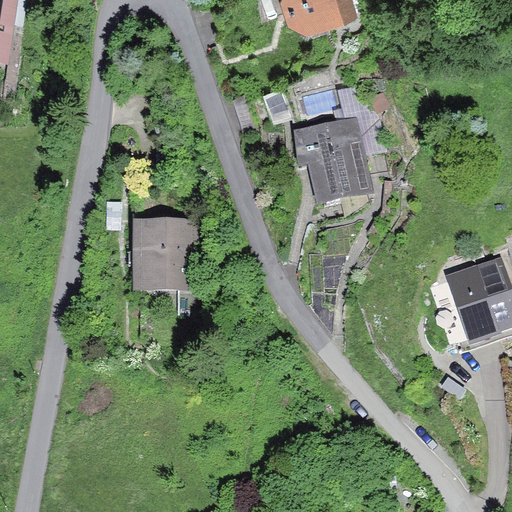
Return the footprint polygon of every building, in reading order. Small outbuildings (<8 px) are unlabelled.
[(0,0),(0,65),(10,67),(19,0),(13,0),(0,0)] [(352,0),(281,0),(280,1),(286,19),(288,26),(306,35),(358,17),(357,12),(352,0)] [(352,0),(357,12),(374,6),(372,0),(352,0)] [(338,94),(346,122),(357,120),(366,158),(389,153),(374,86),(338,94)] [(346,122),(295,135),(299,170),(309,169),(318,209),(375,196),(371,181),(366,162),(366,158),(357,120),(346,122)] [(378,159),(366,162),(371,181),(382,178),(378,159)] [(201,226),(135,226),(134,295),(200,296),(201,226)] [(511,290),(501,260),(446,280),(471,349),(511,334),(511,290)]
